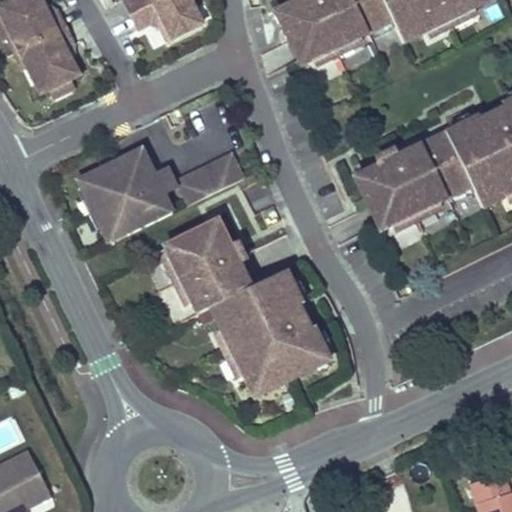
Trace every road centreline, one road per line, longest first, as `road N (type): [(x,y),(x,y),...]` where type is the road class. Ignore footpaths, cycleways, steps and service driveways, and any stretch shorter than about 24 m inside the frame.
road 1 (residential): [(239,56),(284,182),(367,331),(375,380),(365,440)]
road 2 (unclassified): [(7,166),(138,430)]
road 3 (unclassified): [(511,374),(365,440)]
road 4 (unclassified): [(365,440),(290,473),(218,477)]
road 5 (residential): [(137,103),(7,166)]
